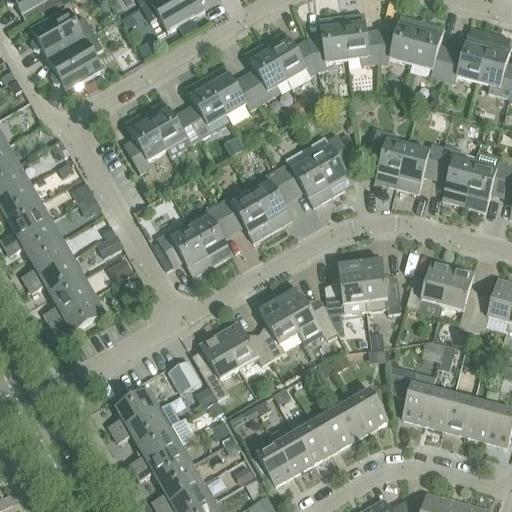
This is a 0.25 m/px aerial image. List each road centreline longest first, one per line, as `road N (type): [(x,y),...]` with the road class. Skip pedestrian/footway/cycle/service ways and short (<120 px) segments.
road 1 (residential): [(511,250),(403,222),(366,223),(330,233),(180,318)]
road 2 (residential): [(180,318),(76,122)]
road 3 (residential): [(315,511),(379,475),(409,469),(511,491)]
road 4 (residential): [(76,122),(90,106),(240,19)]
road 5 (residential): [(24,411),(180,318)]
road 6 (residential): [(76,122),(38,104),(0,35)]
